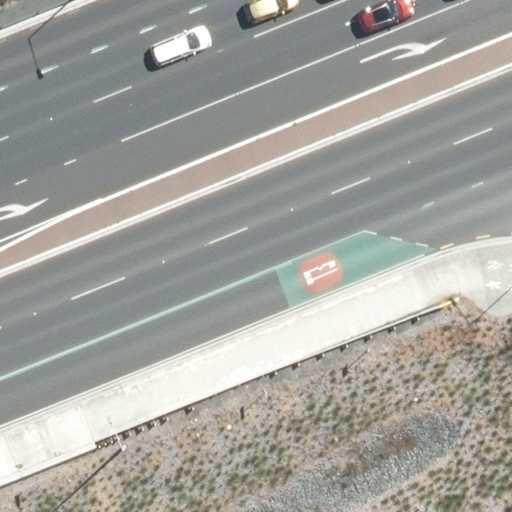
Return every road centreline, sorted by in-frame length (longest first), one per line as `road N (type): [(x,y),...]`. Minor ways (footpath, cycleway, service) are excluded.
road 1 (trunk): [(511,113),(0,315)]
road 2 (trunk): [(0,107),(268,0)]
